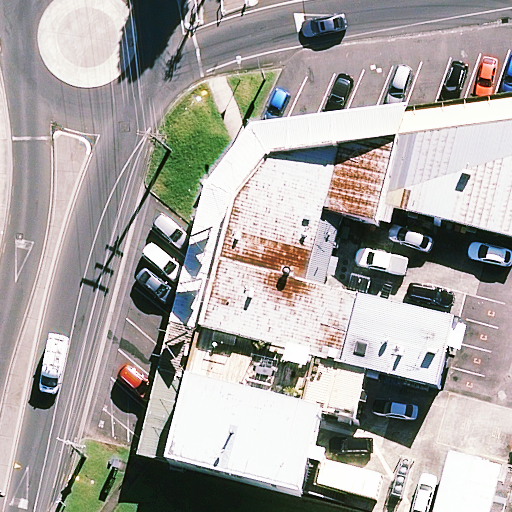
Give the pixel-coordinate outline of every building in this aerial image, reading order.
[(511,126),(391,141),(368,226),(387,228),(392,211),(511,238),(511,126)] [(226,203),(212,263),(319,288),(339,219),(368,226),(391,141),(255,162),(226,203)] [(319,288),(212,263),(193,329),(366,373),(438,392),(448,320),(319,288)] [(366,373),(193,329),(158,464),(300,498),(321,415),(353,421),(366,373)] [(504,511),(511,481),(511,468),(452,453),(436,511),(504,511)]
